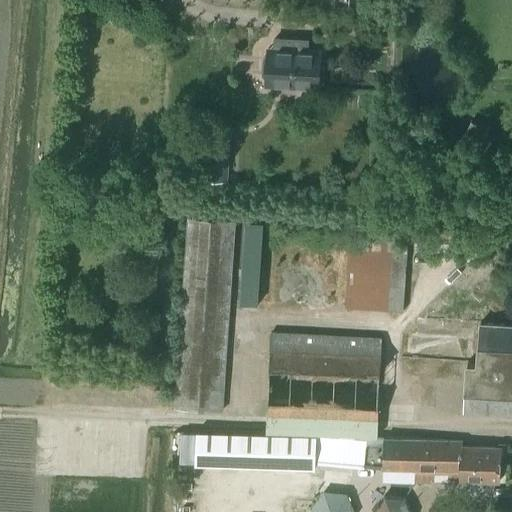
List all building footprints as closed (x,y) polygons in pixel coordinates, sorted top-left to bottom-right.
[(275,39),(274,48),(267,48),(266,56),(263,58),(263,75),(267,80),(272,80),(272,86),(318,89),(320,51),(303,50),(304,40),(275,39)] [(471,119),(464,137),(482,145),(490,127),(471,119)] [(207,139),(204,179),(225,180),(227,140),(207,139)] [(221,411),(234,220),(188,217),(175,408),(221,411)] [(258,305),(264,222),(244,220),(239,303),(258,305)] [(351,238),(345,307),(404,311),(408,240),(351,238)] [(511,324),(480,322),(478,362),(468,362),(464,410),(511,413),(511,324)] [(377,422),(380,339),(271,333),(267,417),(377,422)] [(180,431),(179,459),(195,459),(196,432),(180,431)] [(195,459),(195,464),(315,468),(316,462),(316,435),(196,432),(195,459)] [(316,435),(316,462),(382,468),(383,438),(316,435)] [(382,468),(404,469),(460,471),(460,480),(499,482),(501,448),(462,446),(462,441),(406,439),(383,438),(382,468)]
